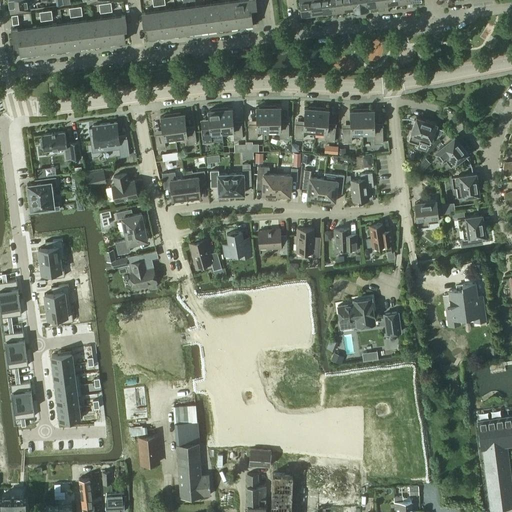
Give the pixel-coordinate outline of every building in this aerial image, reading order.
[(9,0),(11,10),(30,8),(28,0),(9,0)] [(249,0),(235,2),(238,25),(247,24),(247,25),(252,26),(252,23),(253,23),(252,16),(258,15),(256,2),(255,0),(249,0)] [(311,13),(312,13),(310,0),(299,0),(300,8),(298,9),(299,17),(308,15),(308,13),(311,12),(311,13)] [(310,0),(312,13),(313,13),(313,12),(321,12),(323,12),(321,0),(310,0)] [(321,0),(323,12),(324,12),(324,11),(332,9),(332,10),(333,10),(332,0),(321,0)] [(332,0),(333,10),(335,10),(334,9),(343,9),(344,9),(342,0),(332,0)] [(342,0),(344,9),(345,9),(354,6),(354,8),(354,7),(355,7),(353,0),(342,0)] [(366,8),(366,6),(365,6),(364,0),(353,0),(355,7),(354,7),(355,10),(366,8)] [(223,27),(238,25),(235,2),(219,4),(223,27)] [(219,4),(205,6),(208,29),(222,27),(219,4)] [(205,6),(190,8),(193,31),(208,29),(205,6)] [(190,8),(175,10),(178,33),(193,31),(190,8)] [(175,10),(160,12),(163,35),(178,33),(175,10)] [(142,12),(141,12),(143,25),(144,25),(144,24),(146,23),(148,37),(163,35),(160,12),(145,14),(145,11),(142,12)] [(122,17),(108,19),(111,42),(125,40),(124,26),(126,26),(126,27),(127,27),(125,14),(121,14),(122,17)] [(108,19),(93,21),(96,44),(111,42),(108,19)] [(93,21),(78,23),(81,46),(96,44),(93,21)] [(78,23),(63,25),(66,48),(81,46),(78,23)] [(63,25),(48,27),(51,50),(66,48),(63,25)] [(17,27),(11,28),(14,47),(19,47),(20,54),(21,54),(22,57),(27,55),(27,53),(36,52),(33,29),(18,31),(17,27)] [(48,27),(33,29),(36,52),(51,50),(48,27)] [(256,107),(257,120),(257,124),(248,124),(248,138),(257,138),(257,129),(268,129),(268,105),(261,105),(261,107),(256,107)] [(280,124),(280,120),(280,107),(276,107),(276,105),(268,105),(268,129),(280,129),(280,138),(289,138),(289,124),(280,124)] [(295,124),(294,138),(303,139),(304,130),(315,131),(317,107),(309,106),(309,108),(305,108),(304,121),(304,124),(295,124)] [(227,107),(220,108),(222,132),(233,131),(234,139),(243,138),(242,124),(233,125),(233,121),(232,108),(228,108),(227,107)] [(317,107),(315,131),(326,132),(325,140),(334,141),(335,127),(327,126),(327,122),(328,109),(324,109),(324,108),(317,107)] [(209,119),(201,120),(203,142),(212,141),(223,140),(222,132),(220,108),(212,109),(212,110),(208,110),(209,119)] [(369,108),(362,109),(363,133),(374,132),(374,143),(383,143),(382,126),(374,127),(374,123),(374,110),(369,110),(369,108)] [(351,128),(342,128),(343,142),(352,142),(351,133),(363,133),(362,109),(354,109),(354,110),(350,111),(350,124),(351,128)] [(197,143),(195,129),(186,130),(186,126),(184,113),(180,114),(180,112),(172,113),(175,137),(186,136),(188,144),(197,143)] [(163,133),(155,134),(157,148),(165,147),(164,139),(175,137),(172,113),(165,114),(165,116),(161,116),(162,129),(163,133)] [(437,124),(416,117),(408,140),(419,144),(420,141),(430,144),(437,124)] [(92,152),(119,148),(120,156),(130,155),(127,137),(119,139),(117,122),(93,125),(93,127),(89,128),(92,152)] [(42,138),(40,138),(41,147),(43,147),(44,150),(64,147),(66,160),(71,159),(81,158),(81,157),(79,141),(69,142),(69,143),(67,143),(65,131),(42,134),(42,138)] [(468,153),(454,136),(435,151),(442,160),(444,158),(451,166),(468,153)] [(219,154),(208,155),(208,162),(220,161),(219,154)] [(372,155),(364,156),(365,166),(373,165),(372,155)] [(242,173),(230,174),(231,193),(244,193),(243,185),(251,185),(250,163),(242,163),(242,173)] [(420,163),(413,171),(420,173),(425,167),(420,163)] [(269,173),(269,167),(258,166),(257,178),(263,179),(263,188),(262,193),(266,193),(268,195),(270,195),(272,195),(273,194),(276,194),(277,174),(269,173)] [(277,174),(276,194),(280,194),(281,195),(283,196),(285,196),(287,194),(290,194),(291,180),(297,180),(297,168),(291,168),(291,174),(277,174)] [(88,172),(87,170),(79,171),(80,179),(84,178),(83,173),(88,172)] [(106,182),(103,170),(86,174),(89,185),(106,182)] [(204,170),(192,172),(192,176),(184,177),(186,197),(200,195),(199,187),(199,183),(203,183),(206,182),(204,170)] [(219,194),(231,193),(230,174),(218,174),(218,170),(210,170),(211,186),(218,186),(219,194)] [(304,170),(303,182),(309,183),(308,188),(307,196),(310,197),(312,198),(314,200),(316,199),(318,198),(321,198),(324,178),(310,177),(311,170),(304,170)] [(164,188),(167,187),(171,187),(172,191),(173,199),(186,197),(184,177),(175,178),(175,171),(162,173),(164,188)] [(373,186),(372,172),(360,173),(361,179),(350,180),(353,201),(369,199),(367,187),(373,186)] [(127,178),(126,173),(114,176),(115,184),(112,185),(115,201),(138,196),(134,180),(127,182),(126,179),(127,178)] [(479,194),(476,173),(451,176),(453,187),(456,187),(458,197),(479,194)] [(324,178),(321,198),(324,198),(325,201),(327,202),(330,201),(332,199),(335,200),(336,192),(337,186),(343,187),(344,174),(338,174),(337,180),(324,178)] [(28,184),(29,196),(52,193),(51,185),(57,185),(55,177),(35,179),(35,180),(36,180),(37,183),(28,184)] [(82,190),(75,191),(76,198),(83,197),(82,190)] [(52,193),(29,196),(31,209),(40,207),(41,211),(40,211),(60,209),(59,200),(53,201),(52,193)] [(439,221),(436,200),(415,202),(418,227),(429,225),(429,222),(439,221)] [(453,202),(441,204),(443,213),(454,211),(453,202)] [(128,209),(116,212),(118,218),(122,217),(125,230),(144,226),(144,223),(144,222),(145,220),(145,219),(145,218),(145,217),(144,216),(143,216),(142,215),(141,212),(133,214),(129,215),(128,209)] [(112,217),(110,210),(100,212),(101,218),(112,217)] [(482,214),(457,218),(459,229),(462,228),(463,238),(468,238),(469,245),(483,243),(482,236),(485,235),(482,214)] [(371,236),(367,237),(368,245),(373,245),(373,246),(385,244),(386,250),(394,249),(391,234),(384,235),(382,223),(370,225),(371,236)] [(145,229),(144,226),(125,230),(127,239),(115,242),(118,254),(130,251),(128,244),(147,240),(147,236),(148,235),(148,234),(148,232),(148,231),(147,230),(146,229),(145,229)] [(280,235),(280,228),(272,228),(272,230),(258,231),(259,247),(267,247),(267,248),(279,248),(279,254),(287,253),(287,234),(280,235)] [(297,228),(296,251),(312,252),(312,256),(320,257),(320,241),(313,240),(313,236),(314,228),(297,228)] [(349,228),(334,228),(335,248),(341,248),(341,252),(350,252),(350,251),(357,250),(357,236),(350,237),(349,228)] [(242,238),(241,231),(228,233),(229,242),(222,244),(224,254),(238,252),(239,256),(252,254),(249,236),(242,238)] [(205,239),(189,243),(196,266),(211,262),(213,270),(221,267),(217,251),(209,253),(205,239)] [(53,248),(41,250),(42,262),(62,260),(61,247),(60,241),(52,242),(53,248)] [(114,258),(112,249),(105,250),(107,259),(114,258)] [(111,261),(112,265),(113,267),(128,264),(127,257),(111,261)] [(62,260),(42,262),(44,275),(56,273),(57,279),(65,278),(64,272),(62,260)] [(146,269),(143,260),(132,262),(134,272),(130,273),(133,287),(148,283),(150,288),(157,286),(156,281),(153,268),(146,269)] [(3,281),(1,281),(3,299),(23,296),(20,279),(5,281),(3,281)] [(475,283),(475,282),(457,285),(458,289),(449,290),(451,308),(447,309),(447,314),(448,319),(449,324),(460,323),(459,317),(473,315),(474,321),(480,320),(486,319),(482,295),(473,296),(471,283),(475,283)] [(59,293),(47,295),(48,307),(68,305),(67,292),(66,286),(58,287),(59,293)] [(23,296),(3,299),(5,316),(25,314),(23,296)] [(375,323),(371,297),(353,300),(354,303),(337,305),(340,321),(356,319),(357,325),(375,323)] [(68,305),(48,307),(50,320),(62,318),(63,324),(71,323),(70,317),(68,305)] [(400,331),(398,312),(384,313),(387,333),(400,331)] [(10,332),(7,332),(9,349),(29,347),(27,329),(14,331),(10,332)] [(221,335),(222,347),(231,345),(242,344),(241,333),(221,335)] [(29,347),(9,349),(12,367),(31,364),(29,347)] [(344,356),(334,351),(331,359),(341,363),(344,356)] [(75,354),(55,357),(56,368),(76,365),(75,354)] [(76,365),(56,368),(58,379),(77,376),(76,365)] [(77,376),(58,379),(59,389),(79,387),(77,376)] [(34,380),(14,383),(16,400),(36,398),(34,380)] [(79,387),(59,389),(60,400),(80,397),(79,387)] [(80,397),(60,400),(62,411),(82,408),(80,397)] [(36,398),(16,400),(18,418),(21,417),(25,417),(38,415),(36,398)] [(82,408),(62,411),(63,422),(83,419),(82,408)] [(511,415),(478,420),(481,448),(483,447),(491,509),(511,506),(511,493),(506,445),(511,443),(511,415)] [(236,416),(225,416),(225,462),(237,462),(236,416)] [(197,420),(175,422),(176,440),(177,444),(181,496),(191,496),(202,495),(202,494),(211,494),(209,473),(201,474),(198,443),(200,443),(199,440),(198,420),(197,420)] [(139,437),(138,437),(141,465),(160,463),(157,435),(139,437)] [(251,448),(249,464),(269,465),(270,460),(271,452),(271,451),(271,449),(268,449),(251,448)] [(290,511),(292,473),(272,472),(270,511),(290,511)] [(248,505),(266,505),(265,485),(258,485),(258,473),(247,473),(248,505)] [(79,478),(82,500),(92,499),(90,477),(79,478)] [(160,500),(159,482),(145,483),(146,501),(160,500)] [(60,491),(60,484),(54,484),(54,492),(55,492),(55,499),(65,498),(65,491),(60,491)] [(419,495),(418,485),(409,486),(409,495),(419,495)] [(124,495),(124,492),(106,493),(106,511),(109,511),(124,511),(124,500),(124,495)] [(394,511),(401,511),(412,511),(412,500),(403,501),(403,496),(394,496),(394,511)] [(28,511),(28,497),(0,497),(0,511),(28,511)] [(92,499),(82,500),(83,509),(93,508),(92,499)]
